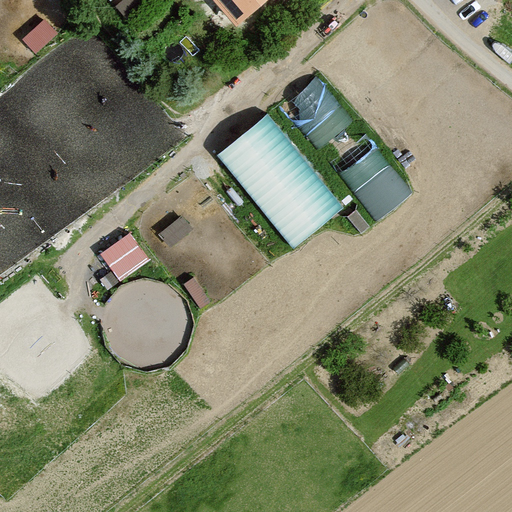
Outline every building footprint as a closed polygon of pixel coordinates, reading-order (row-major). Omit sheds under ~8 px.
[(220,0),(241,24),(268,0),(220,0)] [(58,36),(45,21),(25,37),(38,53),(58,36)] [(409,193),(317,79),(283,106),(375,221),(409,193)] [(343,208),(268,116),(220,155),(294,247),(343,208)] [(195,231),(182,216),(162,232),(175,248),(195,231)] [(149,260),(131,233),(104,252),(122,278),(149,260)]
